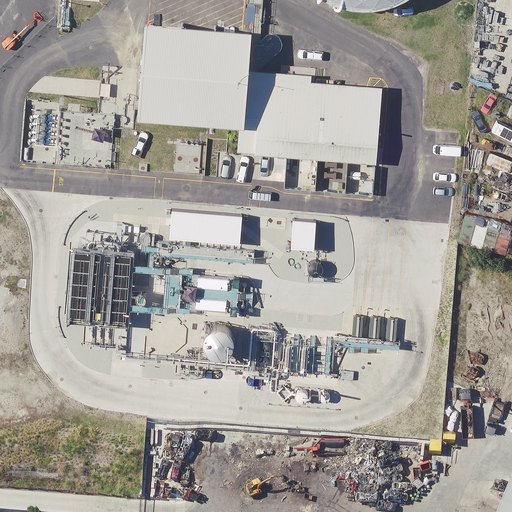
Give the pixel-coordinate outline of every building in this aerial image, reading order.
[(273,0),(277,4),(308,23),(344,28),(379,19),(405,0),(273,0)] [(116,35),(108,129),(211,138),(208,163),(360,176),(367,91),(226,80),(229,44),(116,35)] [(511,237),(511,221),(467,211),(460,239),(508,252),(511,237)] [(458,314),(457,318),(458,322),(459,327),(460,330),(462,334),(465,337),(469,339),(472,341),(476,342),(480,343),(485,343),(489,342),(492,340),(496,338),(499,335),(501,332),(503,328),(504,324),(505,320),(505,316),(504,312),(502,308),(500,304),(497,301),(494,299),(490,297),(486,296),(482,295),(478,296),(474,296),(470,298),(466,300),(463,303),(461,307),(459,310),(458,314)] [(511,511),(511,506),(483,494),(475,511),(511,511)]
